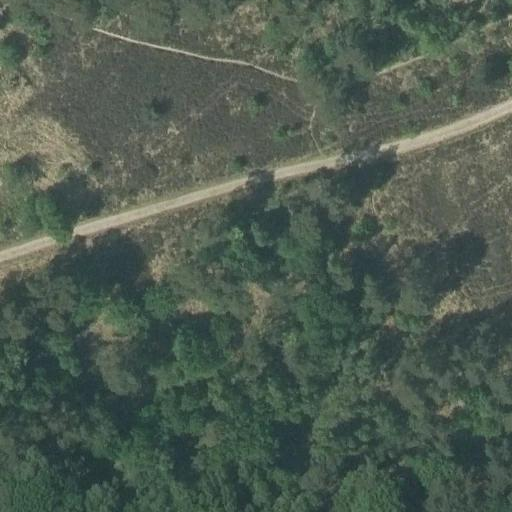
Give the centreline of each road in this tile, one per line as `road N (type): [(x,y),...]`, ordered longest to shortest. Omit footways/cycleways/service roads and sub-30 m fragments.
road 1 (track): [(0,263),(159,207),(325,168)]
road 2 (track): [(325,168),(393,157),(511,111)]
